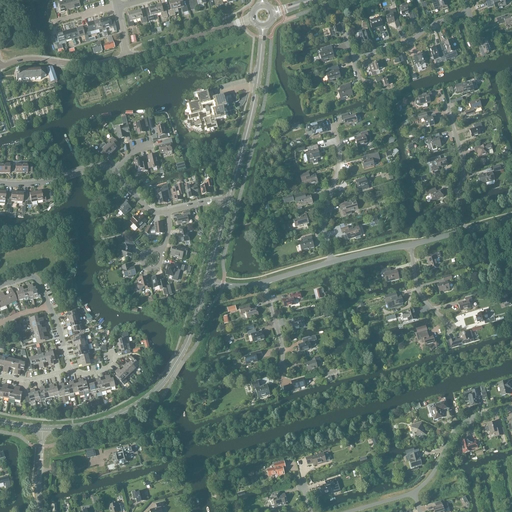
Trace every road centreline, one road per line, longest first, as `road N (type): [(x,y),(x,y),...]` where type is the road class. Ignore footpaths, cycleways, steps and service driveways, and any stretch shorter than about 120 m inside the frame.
road 1 (tertiary): [(228,201),(256,92),(262,26)]
road 2 (tertiary): [(169,372),(148,397),(107,420),(42,428)]
road 3 (residential): [(414,492),(462,423),(511,407)]
road 4 (residential): [(126,56),(252,19)]
road 5 (residential): [(0,67),(28,59),(102,65),(126,56)]
road 6 (residential): [(331,262),(323,220),(338,164),(336,138)]
road 7 (residential): [(353,59),(468,12)]
road 8 (residential): [(464,230),(462,161),(447,108)]
